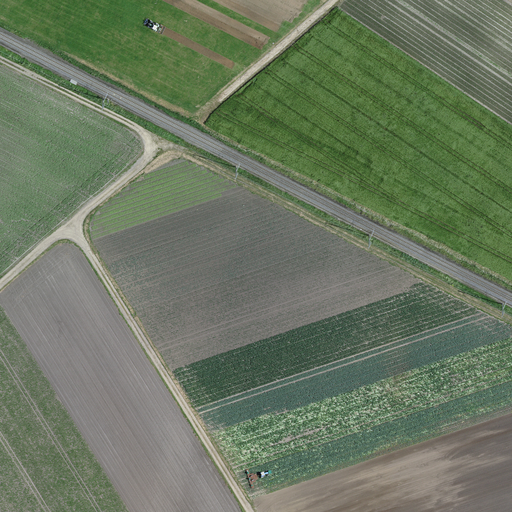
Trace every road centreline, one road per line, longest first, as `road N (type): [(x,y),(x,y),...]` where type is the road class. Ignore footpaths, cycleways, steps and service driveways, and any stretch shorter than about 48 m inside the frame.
road 1 (track): [(511,323),(155,142)]
road 2 (track): [(78,228),(250,511)]
road 3 (track): [(0,295),(148,159),(155,142)]
road 4 (track): [(338,0),(196,125)]
road 5 (track): [(155,142),(0,62)]
